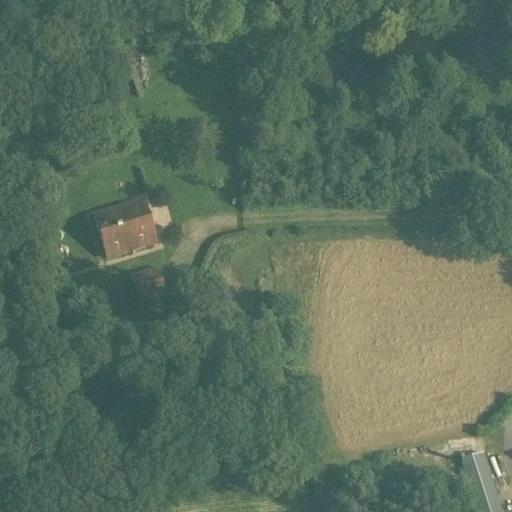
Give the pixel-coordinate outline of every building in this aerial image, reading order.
[(151,201),(92,219),(105,260),(163,243),(151,201)] [(155,273),(132,279),(138,302),(161,296),(155,273)] [(496,511),(478,457),(461,463),(477,511),(496,511)] [(473,511),(458,464),(422,476),(433,511),(473,511)] [(428,511),(418,477),(330,507),(331,511),(428,511)]
